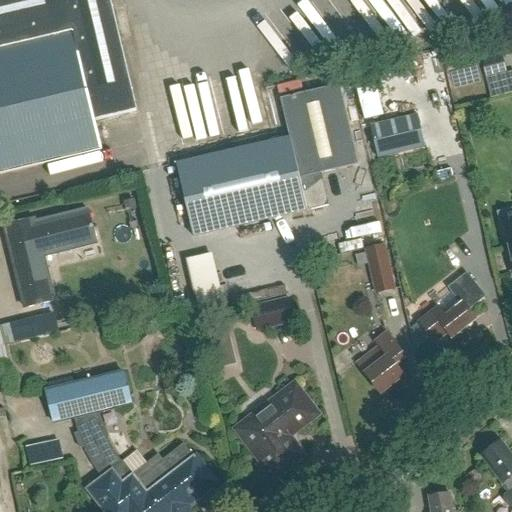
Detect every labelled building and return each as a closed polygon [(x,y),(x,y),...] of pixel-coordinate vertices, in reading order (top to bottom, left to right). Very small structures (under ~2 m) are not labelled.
[(0,0),(0,175),(100,152),(94,123),(137,113),(109,0),(0,0)] [(501,56),(482,61),(486,77),(505,72),(501,56)] [(281,99),(290,138),(176,166),(193,238),(328,206),(321,173),(357,165),(338,85),(281,99)] [(417,117),(371,127),(379,159),(425,149),(417,117)] [(3,228),(23,309),(53,302),(41,257),(94,244),(86,211),(33,224),(32,220),(3,228)] [(370,264),(378,295),(398,290),(387,245),(367,250),(368,253),(370,264)] [(205,304),(229,301),(222,250),(198,254),(205,304)] [(368,253),(356,256),(358,266),(370,264),(368,253)] [(460,306),(444,318),(437,309),(418,324),(434,345),(447,335),(451,340),(475,322),(467,311),(484,298),(466,275),(448,289),(460,305),(460,306)] [(258,332),(298,323),(292,297),(252,306),(258,332)] [(53,314),(19,322),(23,341),(58,333),(53,314)] [(230,341),(227,328),(210,332),(213,345),(230,341)] [(380,395),(403,377),(395,366),(405,358),(387,335),(376,344),(379,348),(357,365),(380,395)] [(214,482),(196,458),(185,444),(139,481),(125,462),(123,464),(116,454),(109,445),(104,435),(100,425),(96,415),(129,406),(122,375),(45,394),(52,425),(74,420),(77,430),(79,435),(74,436),(81,449),(85,447),(87,451),(98,467),(105,477),(90,489),(106,511),(187,511),(188,510),(188,506),(185,503),(214,482)] [(294,389),(252,422),(247,422),(241,427),(239,437),(244,443),(249,444),(274,477),(301,457),(289,442),(290,434),(315,416),(294,389)] [(502,484),(509,493),(505,496),(504,500),(510,507),(511,507),(511,455),(502,442),(493,449),(489,449),(485,453),(484,456),(482,458),(494,474),(496,479),(501,482),(502,484)] [(430,511),(454,511),(453,511),(452,511),(449,495),(428,499),(430,511)]
